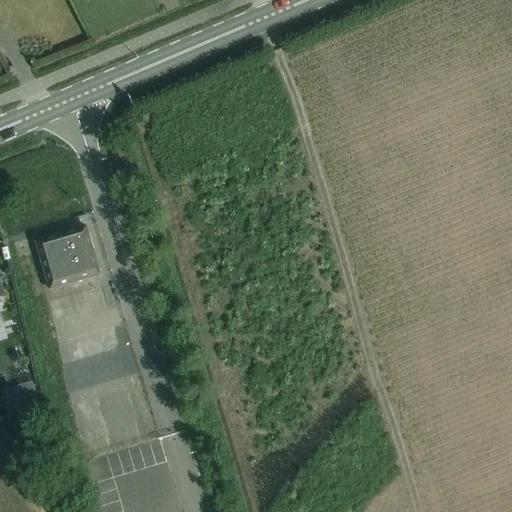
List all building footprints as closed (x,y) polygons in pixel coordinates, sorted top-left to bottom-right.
[(84,227),(34,242),(48,290),(99,275),(84,227)] [(6,248),(0,249),(3,261),(9,259),(6,248)] [(55,294),(58,306),(49,309),(54,327),(99,316),(91,285),(55,294)] [(33,288),(22,289),(25,308),(35,306),(33,288)] [(33,331),(41,356),(52,353),(45,328),(33,331)] [(113,350),(120,373),(132,369),(125,347),(113,350)] [(41,382),(48,405),(69,400),(62,376),(41,382)] [(69,423),(98,420),(98,413),(121,411),(119,393),(98,394),(98,402),(67,404),(69,423)] [(36,441),(26,403),(8,408),(18,445),(36,441)] [(43,477),(21,490),(31,506),(39,501),(45,511),(50,511),(60,506),(43,477)]
